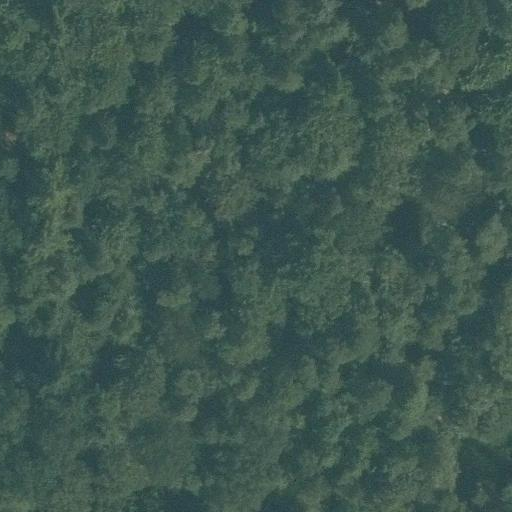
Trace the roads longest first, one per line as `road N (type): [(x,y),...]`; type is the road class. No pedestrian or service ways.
road 1 (track): [(180,511),(127,443),(15,331)]
road 2 (track): [(15,331),(4,304),(1,247),(27,122)]
road 3 (track): [(27,122),(200,0)]
